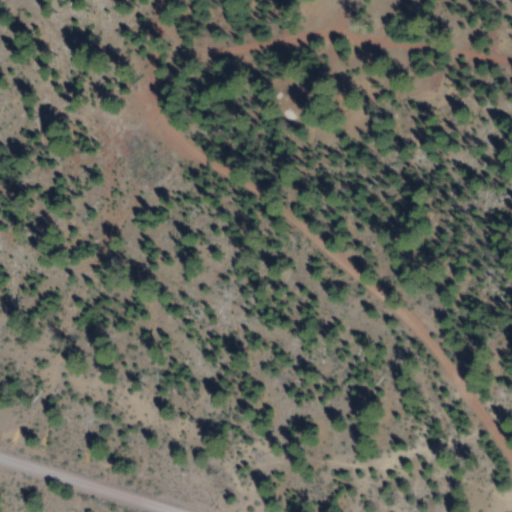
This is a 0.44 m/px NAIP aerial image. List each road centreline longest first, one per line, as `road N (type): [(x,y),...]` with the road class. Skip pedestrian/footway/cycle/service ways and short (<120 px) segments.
road 1 (track): [(163,0),(156,114),(165,133),(258,188),(429,340),(511,388)]
road 2 (track): [(0,328),(228,441),(338,463),(511,474)]
road 3 (track): [(160,44),(373,35),(511,48)]
road 4 (residential): [(176,511),(0,456)]
